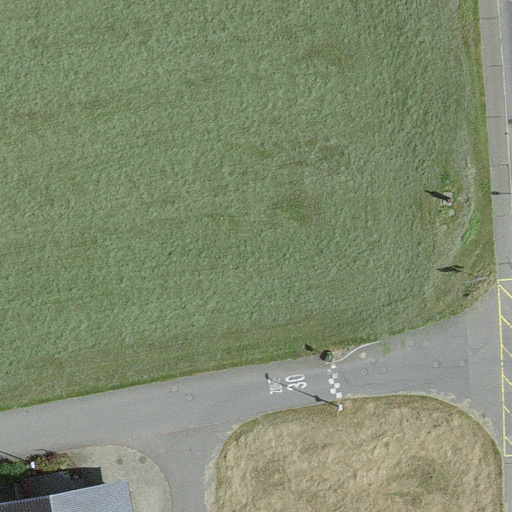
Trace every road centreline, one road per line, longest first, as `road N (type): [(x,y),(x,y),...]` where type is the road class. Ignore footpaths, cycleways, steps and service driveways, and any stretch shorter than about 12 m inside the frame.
road 1 (unclassified): [(188,424),(511,353)]
road 2 (unclassified): [(0,455),(188,424)]
